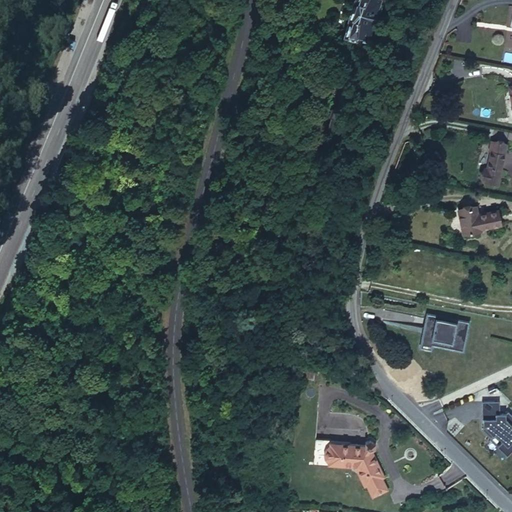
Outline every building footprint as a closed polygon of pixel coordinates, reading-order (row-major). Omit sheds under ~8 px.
[(335,0),(319,0),(314,16),(315,18),(314,18),(315,18),(314,21),(313,21),(313,22),(311,32),(324,36),(330,16),(335,0)] [(335,0),(330,16),(342,20),(348,0),(335,0)] [(349,19),(344,35),(359,40),(359,39),(370,42),(376,22),(383,24),(385,15),(379,13),(383,0),(354,0),(349,19)] [(345,118),(345,117),(345,114),(346,115),(345,114),(348,113),(348,112),(350,112),(354,97),(353,95),(354,94),(353,94),(354,91),(354,92),(354,91),(356,89),(356,90),(357,87),(345,84),(337,110),(335,110),(328,130),(343,135),(347,121),(347,119),(346,120),(345,118)] [(506,143),(491,140),(490,146),(492,146),(487,168),(485,168),(482,179),(498,183),(501,170),(502,170),(506,153),(504,152),(506,143)] [(481,229),(501,224),(498,210),(477,215),(476,206),(459,210),(463,234),(481,230),(481,229)] [(468,322),(427,314),(420,347),(430,349),(431,344),(462,350),(468,322)] [(499,413),(499,401),(482,401),(482,419),(488,419),(488,423),(487,423),(482,429),(491,437),(495,433),(503,441),(497,447),(507,456),(511,450),(511,415),(508,411),(505,413),(499,413)] [(385,477),(372,450),(375,449),(375,444),(370,440),(365,443),(365,445),(330,443),(330,440),(316,439),(315,439),(313,464),(351,467),(357,471),(364,486),(366,485),(372,497),(388,489),(382,478),(385,477)]
